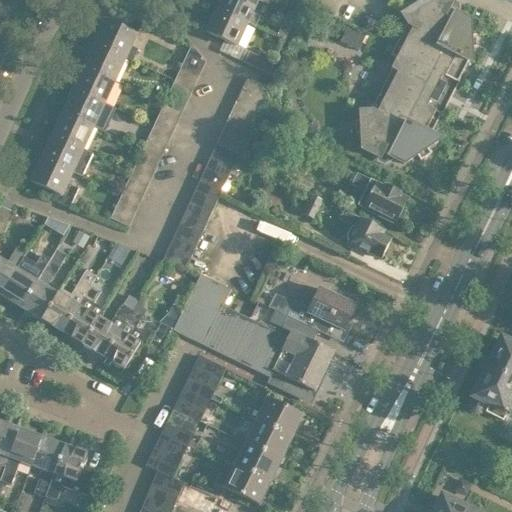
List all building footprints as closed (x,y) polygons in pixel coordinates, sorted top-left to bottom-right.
[(258,15),(251,12),(256,0),(219,0),(216,7),(246,22),(254,25),(258,15)] [(290,0),(285,12),(294,16),(301,0),(290,0)] [(429,133),(439,114),(441,114),(443,109),(439,107),(451,83),(455,86),(458,81),(457,80),(467,59),(470,59),(469,47),(475,46),(475,34),(469,34),(468,18),(446,7),(449,2),(445,0),(421,0),(419,2),(417,0),(410,0),(405,3),(409,8),(401,13),(406,21),(389,54),(395,57),(389,68),(396,71),(390,82),(384,79),(368,110),(359,111),(360,120),(354,121),(354,133),(360,133),(361,147),(378,156),(381,151),(402,162),(415,154),(419,159),(429,152),(426,147),(436,140),(433,135),(429,133)] [(235,45),(246,22),(216,7),(205,31),(235,45)] [(294,16),(285,12),(274,35),(283,39),(294,16)] [(136,49),(130,46),(136,33),(106,19),(95,43),(125,57),(131,60),(136,49)] [(345,27),(339,40),(356,49),(362,36),(345,27)] [(114,80),(123,61),(125,57),(95,43),(84,66),(114,80)] [(242,62),(267,74),(272,63),(247,51),(242,62)] [(198,75),(203,65),(187,52),(174,80),(179,82),(198,75)] [(104,103),(111,87),(114,80),(84,66),(73,89),(104,103)] [(162,115),(175,110),(171,98),(185,93),(189,95),(198,75),(179,82),(174,80),(158,114),(162,115)] [(242,88),(264,98),(268,87),(247,77),(242,88)] [(236,100),(258,110),(264,98),(242,88),(236,100)] [(114,108),(104,103),(73,89),(62,111),(93,126),(98,128),(102,119),(108,119),(114,108)] [(189,95),(185,93),(171,98),(175,110),(184,107),(189,95)] [(231,111),(253,121),(258,110),(236,100),(231,111)] [(62,111),(55,126),(52,134),(82,148),(93,126),(62,111)] [(253,121),(231,111),(225,122),(247,133),(253,121)] [(247,133),(225,122),(220,134),(242,144),(247,133)] [(82,148),(52,134),(41,157),(72,171),(81,175),(91,152),(82,148)] [(242,144),(220,134),(215,145),(237,155),(242,144)] [(149,144),(154,156),(161,154),(168,140),(163,138),(149,144)] [(154,156),(149,144),(143,146),(137,159),(141,161),(154,156)] [(231,167),(237,155),(215,145),(209,157),(231,167)] [(30,180),(52,191),(48,199),(67,206),(75,187),(66,183),(72,171),(41,157),(30,180)] [(209,157),(205,167),(226,177),(227,177),(231,167),(209,157)] [(221,188),(226,177),(205,167),(199,178),(221,188)] [(292,183),(306,190),(311,181),(297,173),(292,183)] [(369,193),(362,207),(393,223),(406,198),(398,194),(399,192),(384,184),(382,187),(356,174),(351,184),(369,193)] [(194,189),(216,199),(221,188),(199,178),(194,189)] [(128,189),(133,202),(140,199),(146,187),(142,184),(128,189)] [(133,202),(128,189),(122,191),(115,205),(118,206),(133,202)] [(211,210),(216,199),(194,189),(189,200),(211,210)] [(312,217),(321,199),(309,194),(300,212),(312,217)] [(205,222),(211,210),(189,200),(184,212),(205,222)] [(0,207),(0,237),(1,238),(13,213),(0,207)] [(377,236),(380,228),(344,210),(339,221),(355,229),(348,244),(379,259),(388,241),(377,236)] [(184,212),(178,224),(200,233),(200,234),(205,222),(184,212)] [(57,219),(52,228),(63,234),(69,224),(57,219)] [(195,245),(200,233),(178,224),(173,235),(195,245)] [(73,238),(83,243),(88,236),(77,230),(73,238)] [(189,256),(195,245),(173,235),(167,247),(189,256)] [(15,246),(6,261),(0,257),(0,295),(1,296),(17,268),(26,253),(15,246)] [(183,269),(189,256),(167,247),(161,260),(165,261),(167,262),(177,266),(183,269)] [(37,253),(25,273),(17,268),(1,296),(21,308),(50,261),(48,260),(38,254),(37,253)] [(58,293),(46,286),(58,266),(50,261),(21,308),(42,320),(58,293)] [(165,261),(160,274),(172,278),(177,266),(167,262),(165,261)] [(61,289),(58,293),(42,320),(62,333),(91,285),(96,276),(83,268),(68,293),(61,289)] [(334,352),(292,331),(288,337),(223,305),(231,289),(200,274),(173,330),(189,339),(217,352),(311,399),(334,352)] [(82,345),(99,318),(104,309),(92,302),(99,290),(91,285),(62,333),(82,345)] [(268,307),(332,338),(337,327),(343,330),(355,305),(319,287),(309,307),(275,293),(268,307)] [(131,310),(137,301),(126,295),(121,304),(131,310)] [(119,303),(107,323),(99,318),(82,345),(103,357),(131,310),(121,304),(119,303)] [(123,370),(140,343),(142,339),(140,330),(134,326),(140,316),(131,310),(103,357),(123,370)] [(170,334),(173,328),(162,322),(147,347),(159,354),(170,334)] [(467,409),(480,415),(483,408),(503,418),(511,398),(511,343),(501,338),(489,361),(486,364),(482,371),(482,377),(467,409)] [(219,380),(225,368),(198,356),(193,367),(219,380)] [(214,391),(219,380),(193,367),(188,378),(214,391)] [(213,392),(214,391),(188,378),(182,389),(209,402),(210,398),(213,392)] [(204,412),(209,402),(182,389),(177,400),(204,412)] [(218,402),(221,396),(213,392),(210,398),(218,402)] [(256,421),(292,438),(302,415),(267,398),(256,421)] [(172,411),(198,423),(204,412),(177,400),(172,411)] [(193,434),(198,423),(172,411),(167,422),(193,434)] [(0,481),(0,482),(20,428),(0,420),(0,481)] [(281,460),(292,438),(256,421),(245,443),(281,460)] [(162,433),(188,445),(193,434),(167,422),(162,433)] [(10,484),(18,460),(32,465),(42,436),(20,428),(0,482),(10,484)] [(183,456),(188,445),(162,433),(157,443),(183,456)] [(54,474),(65,445),(42,436),(32,465),(54,474)] [(151,454),(178,467),(183,456),(157,443),(151,454)] [(270,483),(281,460),(245,443),(235,466),(270,483)] [(88,453),(65,445),(54,474),(51,483),(46,498),(54,500),(62,486),(90,496),(99,470),(83,465),(88,453)] [(178,467),(151,454),(146,465),(158,471),(157,473),(172,478),(178,467)] [(259,506),(270,483),(235,466),(224,489),(259,506)] [(178,494),(182,484),(171,480),(172,479),(157,473),(153,484),(178,494)] [(33,493),(46,498),(51,483),(38,479),(33,493)] [(209,511),(216,497),(183,483),(177,499),(204,511),(209,511)] [(173,506),(176,499),(178,494),(153,484),(148,496),(173,506)] [(143,508),(154,511),(170,511),(173,506),(148,496),(143,508)] [(470,511),(441,497),(432,511),(470,511)]
